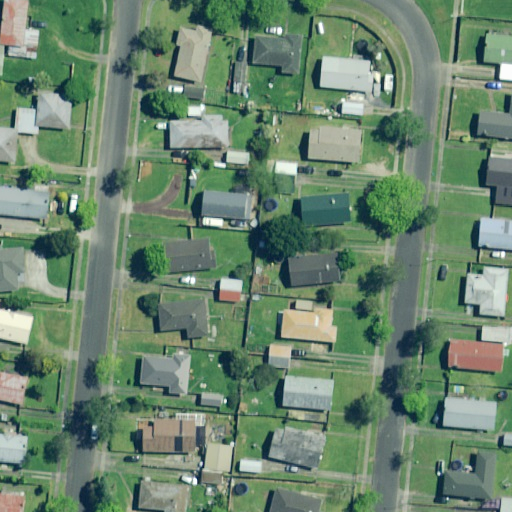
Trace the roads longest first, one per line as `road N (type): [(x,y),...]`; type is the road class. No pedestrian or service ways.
road 1 (residential): [(389,0),(413,27),(424,76),(380,511)]
road 2 (residential): [(74,511),(126,0)]
